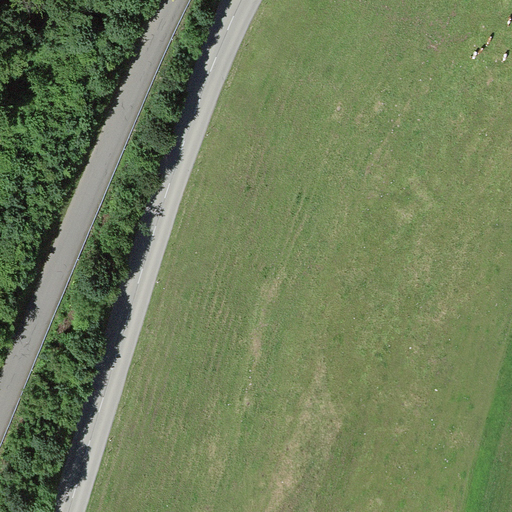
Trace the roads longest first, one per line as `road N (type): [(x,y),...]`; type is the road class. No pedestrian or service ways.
road 1 (tertiary): [(68,511),(205,81),(243,0)]
road 2 (tertiary): [(174,0),(0,404)]
